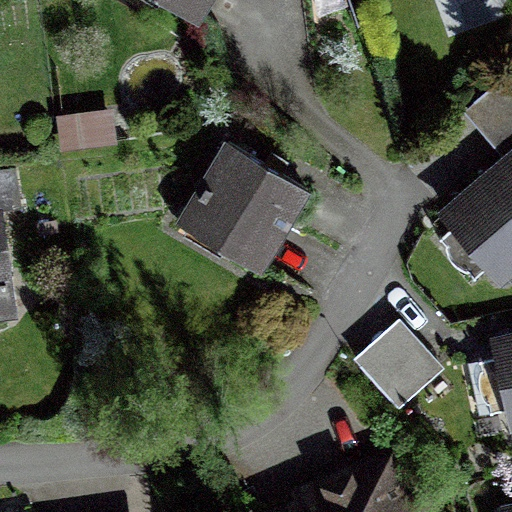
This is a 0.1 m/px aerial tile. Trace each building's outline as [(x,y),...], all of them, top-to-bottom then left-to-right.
[(201,0),(176,0),(194,11),(201,0)] [(511,144),(444,204),(506,272),(511,266),(511,69),(475,104),(511,144)] [(108,109),(61,114),(64,146),(111,142),(108,109)] [(300,184),(228,138),(181,213),(253,258),(300,184)] [(18,169),(0,171),(0,308),(8,307),(0,251),(0,210),(24,207),(18,169)] [(405,323),(362,360),(398,402),(441,364),(405,323)] [(511,335),(494,339),(497,354),(466,361),(477,414),(511,406),(511,335)] [(409,511),(389,463),(271,511),(409,511)]
